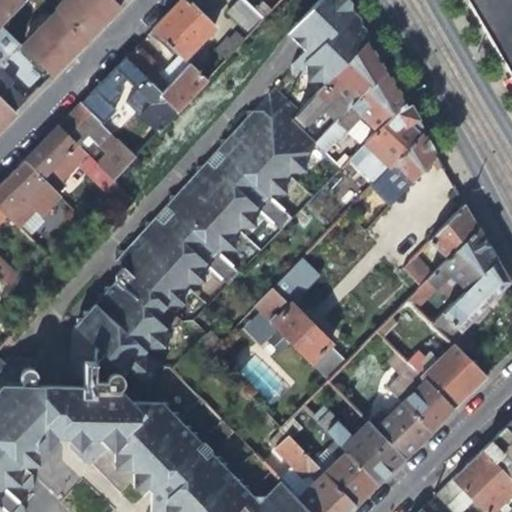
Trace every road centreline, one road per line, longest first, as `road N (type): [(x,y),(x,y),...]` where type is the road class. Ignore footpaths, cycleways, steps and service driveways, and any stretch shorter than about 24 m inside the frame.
road 1 (unknown): [(238,511),(118,399),(96,389),(52,400),(0,434)]
road 2 (secondary): [(378,0),(511,236)]
road 3 (residential): [(0,153),(152,0)]
road 4 (residential): [(511,385),(381,511)]
road 5 (secondary): [(511,133),(433,0)]
